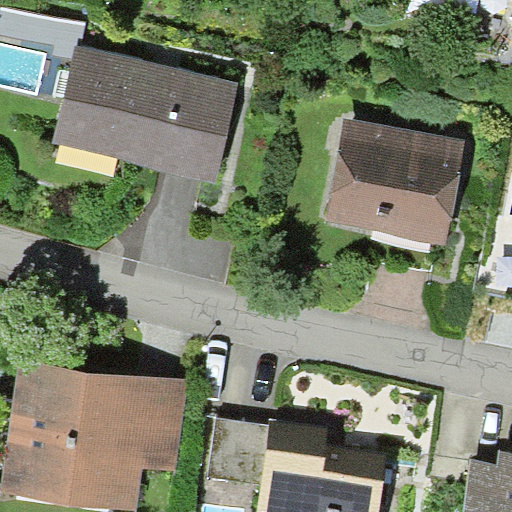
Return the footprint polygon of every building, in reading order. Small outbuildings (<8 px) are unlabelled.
[(0,33),(19,37),(23,17),(0,12),(0,33)] [(120,142),(116,156),(208,177),(230,83),(173,70),(169,84),(135,77),(139,62),(72,47),(54,127),(120,142)] [(374,219),(435,231),(451,147),(346,126),(331,200),(376,209),(374,219)] [(167,455),(176,386),(31,367),(17,477),(119,490),(124,449),(167,455)] [(319,450),(321,433),(212,417),(203,477),(259,485),(254,511),(370,511),(378,458),(319,450)] [(511,511),(511,456),(501,455),(499,470),(468,465),(461,511),(511,511)]
